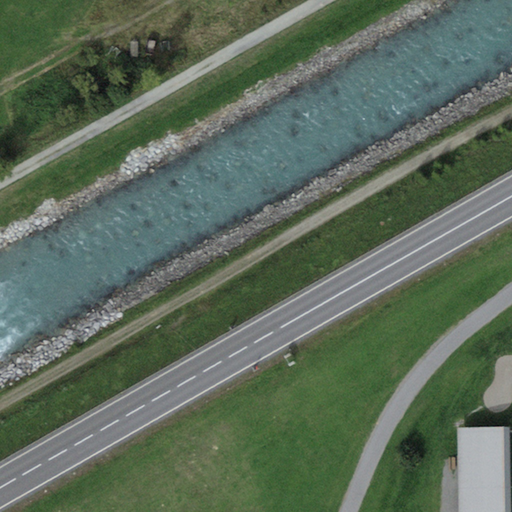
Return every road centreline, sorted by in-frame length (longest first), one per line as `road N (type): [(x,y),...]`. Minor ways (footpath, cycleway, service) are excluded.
road 1 (track): [(0,408),(511,113)]
road 2 (primary): [(511,195),(0,487)]
road 3 (track): [(0,181),(320,0)]
road 4 (track): [(511,292),(427,366),(395,413),(350,511)]
road 5 (track): [(153,0),(0,87)]
